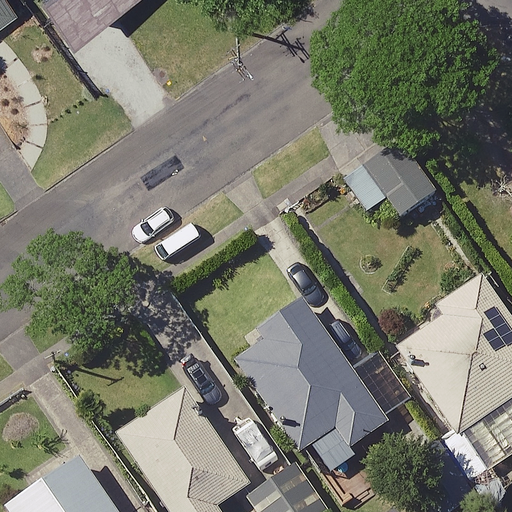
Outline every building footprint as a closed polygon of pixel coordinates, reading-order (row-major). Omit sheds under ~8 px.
[(0,0),(0,19),(18,7),(13,0),(0,0)] [(60,0),(79,26),(113,0),(60,0)] [(397,138),(339,177),(377,235),(436,196),(397,138)] [(444,447),(469,485),(491,470),(467,434),(511,403),(511,307),(489,273),(392,340),(437,405),(453,429),(439,439),(444,447)] [(348,367),(304,303),(263,332),(272,344),(240,367),(303,456),(337,431),(352,452),(415,405),(373,348),(348,367)] [(249,490),(187,397),(123,440),(170,511),(221,511),(220,510),(249,490)] [(469,485),(444,447),(407,471),(434,511),(458,511),(479,499),(469,485)] [(116,511),(83,463),(10,511),(116,511)] [(328,511),(297,470),(247,507),(250,511),(328,511)]
